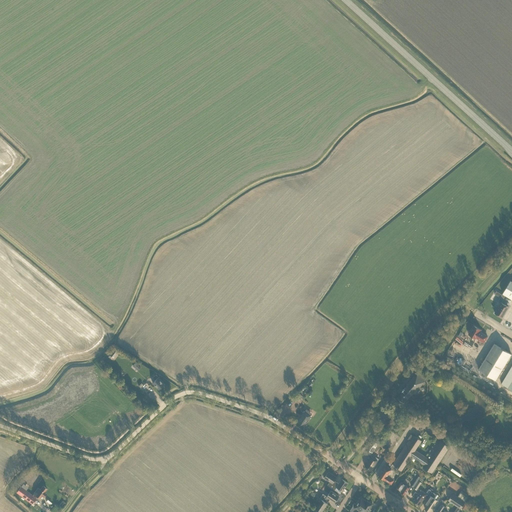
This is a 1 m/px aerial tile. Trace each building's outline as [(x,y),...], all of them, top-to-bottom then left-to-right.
[(502,293),(511,299),(511,281),(510,281),(502,293)] [(501,297),(499,300),(502,302),(505,297),(503,296),(503,294),(497,290),(495,293),(501,297)] [(501,302),(495,313),(502,317),(508,307),(501,302)] [(480,332),(481,330),(474,325),(468,334),(470,335),(470,336),(472,338),(473,337),(476,338),(477,338),(481,332),(480,332)] [(487,336),(481,332),(477,338),(484,343),(487,336)] [(496,380),(511,354),(494,344),(479,369),(496,380)] [(511,367),(502,384),(511,389),(511,367)] [(404,403),(425,382),(418,370),(408,384),(406,387),(401,391),(402,392),(398,397),(404,403)] [(154,381),(152,382),(159,389),(163,384),(157,378),(158,377),(155,374),(151,378),(154,381)] [(305,424),(308,420),(309,420),(312,416),(309,414),(311,412),(306,409),(305,411),(304,411),(301,415),(302,416),(299,419),(298,420),(300,421),(299,422),(303,425),(304,423),(306,424),(305,424)] [(378,475),(391,484),(394,479),(392,478),(396,472),(398,473),(401,469),(402,469),(411,456),(424,464),(423,466),(432,472),(449,446),(440,440),(428,458),(415,449),(421,440),(414,435),(411,441),(409,440),(393,464),(392,463),(390,467),(385,464),(378,475)] [(372,439),(366,448),(372,452),(378,443),(372,439)] [(365,466),(371,470),(378,460),(371,456),(365,466)] [(328,485),(332,488),(335,484),(337,482),(334,480),(337,477),(328,471),(324,477),(330,481),(328,485)] [(417,475),(411,484),(410,485),(411,485),(414,487),(415,484),(418,480),(420,477),(417,475)] [(337,482),(335,484),(332,488),(335,490),(337,487),(340,489),(339,491),(342,492),(343,491),(348,482),(342,478),(339,483),(337,482)] [(401,491),(402,492),(402,493),(403,494),(404,493),(405,494),(410,487),(406,484),(408,480),(406,478),(403,482),(401,481),(397,488),(401,491)] [(414,487),(417,490),(422,482),(418,480),(414,487)] [(38,488),(34,493),(34,494),(33,495),(20,487),(16,493),(32,503),(37,496),(40,498),(42,495),(44,496),(46,493),(44,491),(47,488),(44,486),(41,489),(38,488)] [(323,493),(321,496),(329,501),(330,499),(335,502),(339,496),(331,490),(327,496),(323,493)] [(416,498),(414,501),(419,505),(424,498),(424,499),(427,494),(420,490),(418,494),(415,492),(412,496),(416,498)] [(425,508),(429,511),(432,508),(433,508),(438,500),(437,500),(439,497),(431,491),(425,501),(428,503),(425,508)] [(465,502),(453,494),(448,500),(461,508),(465,502)] [(322,511),(329,501),(321,496),(320,498),(321,499),(316,507),(322,511)] [(355,507),(360,510),(367,500),(361,497),(359,498),(359,500),(357,504),(355,503),(353,504),(353,506),(351,509),(353,510),(355,507)] [(367,500),(360,510),(362,511),(371,511),(368,510),(373,503),(371,501),(368,500),(367,500)]
